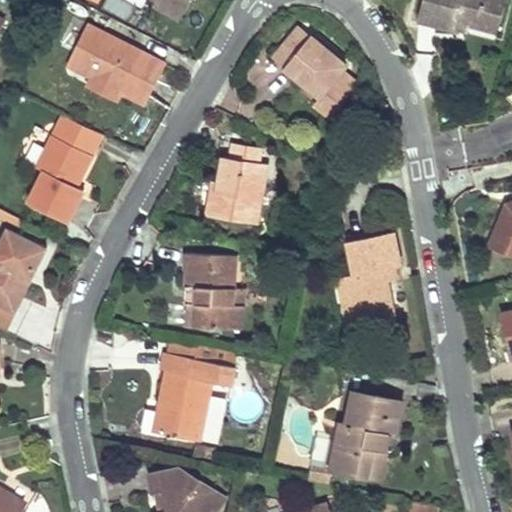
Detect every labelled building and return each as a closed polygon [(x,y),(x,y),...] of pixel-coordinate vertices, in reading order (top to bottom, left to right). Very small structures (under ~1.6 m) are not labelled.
[(181,19),(191,0),(151,0),(151,1),(181,19)] [(468,24),(497,33),(506,0),(424,0),(419,20),(454,30),(456,21),(468,24)] [(468,24),(456,21),(454,30),(466,33),(468,24)] [(89,66),(75,58),(87,35),(101,42),(105,33),(87,25),(67,65),(85,74),(89,66)] [(346,66),(300,27),(274,58),(321,97),(343,70),(346,66)] [(158,59),(105,33),(101,42),(87,35),(75,58),(89,66),(85,74),(89,76),(122,92),(129,95),(132,87),(147,94),(154,80),(149,77),(158,59)] [(147,104),(166,64),(158,59),(149,77),(154,80),(147,94),(132,87),(129,95),(147,104)] [(358,83),(343,70),(321,97),(314,104),(330,117),(358,83)] [(122,92),(89,76),(85,83),(118,99),(122,92)] [(54,135),(93,155),(103,136),(63,116),(54,135)] [(29,203),(68,223),(85,190),(78,187),(74,184),(77,177),(81,180),(93,155),(54,135),(37,168),(44,171),(29,203)] [(220,182),(215,216),(257,224),(267,164),(258,163),(261,148),(234,143),(232,158),(225,157),(220,182)] [(215,181),(209,216),(215,216),(220,182),(215,181)] [(511,205),(507,203),(492,237),(511,245),(511,205)] [(47,248),(8,229),(0,245),(0,303),(16,311),(38,266),(33,264),(37,257),(42,259),(47,248)] [(357,326),(395,318),(387,280),(385,270),(394,268),(401,267),(394,232),(348,241),(354,274),(346,276),(357,326)] [(511,245),(492,237),(489,246),(511,255),(511,245)] [(195,326),(242,329),(243,305),(233,305),(234,288),(236,255),(186,252),(185,269),(187,269),(186,285),(198,286),(195,326)] [(42,259),(37,257),(33,264),(38,266),(42,259)] [(394,268),(385,270),(387,280),(396,279),(394,268)] [(348,327),(357,326),(346,276),(338,277),(348,327)] [(188,325),(195,326),(198,286),(186,285),(185,303),(190,303),(188,325)] [(234,288),(233,305),(243,305),(244,288),(234,288)] [(511,310),(502,313),(511,357),(511,356),(511,310)] [(196,359),(165,352),(162,369),(167,371),(160,402),(166,403),(159,432),(200,441),(213,379),(233,383),(240,352),(199,344),(196,359)] [(403,401),(354,391),(347,423),(341,422),(331,468),(368,476),(374,449),(379,450),(383,431),(391,433),(396,434),(403,401)] [(166,403),(160,402),(154,431),(159,432),(166,403)] [(381,479),(391,433),(383,431),(379,450),(374,449),(368,476),(381,479)] [(182,442),(180,452),(214,459),(216,449),(182,442)] [(217,511),(226,499),(180,469),(149,475),(152,493),(156,492),(163,491),(167,511),(160,511),(159,511),(217,511)] [(8,493),(0,487),(0,492),(6,496),(8,493)] [(167,511),(163,491),(156,492),(160,511),(167,511)] [(0,511),(19,511),(25,503),(8,493),(6,496),(0,492),(0,511)] [(439,511),(441,506),(413,501),(410,511),(439,511)] [(331,511),(328,503),(301,511),(331,511)]
